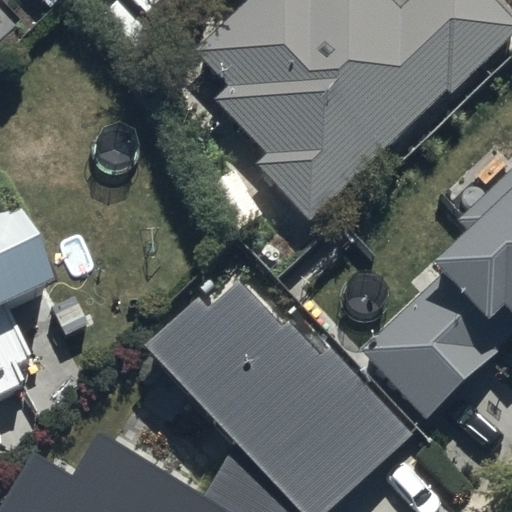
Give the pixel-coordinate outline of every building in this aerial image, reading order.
[(73,5),(67,0),(21,0),(51,28),(73,5)] [(114,0),(116,2),(98,18),(133,55),(150,40),(141,30),(174,0),(114,0)] [(264,175),(253,186),(308,244),(446,114),(449,117),(511,56),(511,43),(470,0),(430,0),(399,31),(369,0),(323,0),(308,15),(294,0),(273,0),(198,72),(229,104),(212,121),(264,175)] [(511,365),(511,196),(456,250),(472,267),(431,305),(436,310),(359,382),(423,449),(511,365)] [(0,421),(24,409),(15,392),(29,385),(10,350),(54,327),(12,249),(0,255),(0,421)] [(35,482),(15,511),(359,511),(411,462),(338,379),(323,386),(291,345),(279,354),(237,303),(202,331),(192,319),(131,368),(232,480),(211,511),(170,511),(101,461),(69,507),(35,482)]
